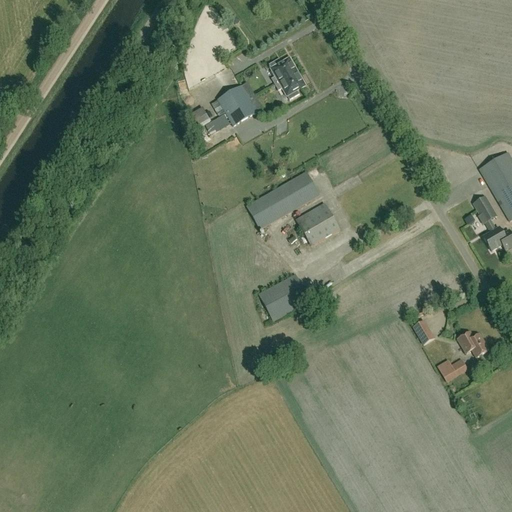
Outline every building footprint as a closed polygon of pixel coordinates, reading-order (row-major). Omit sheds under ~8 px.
[(232,65),(238,76),(253,69),(247,57),(232,65)] [(280,64),(279,60),(269,66),(270,69),(269,70),(274,78),(269,80),(273,87),(298,73),(289,58),(280,64)] [(191,81),(198,80),(196,69),(189,71),(191,81)] [(297,93),(307,88),(298,73),(273,87),(278,95),(282,92),(286,100),(287,99),(289,102),(299,96),(297,93)] [(218,102),(233,129),(257,115),(241,88),(218,102)] [(215,141),(208,129),(203,131),(210,143),(215,141)] [(479,171),(509,223),(511,221),(511,162),(508,155),(479,171)] [(319,197),(306,174),(247,209),(260,231),(319,197)] [(360,177),(341,190),(345,197),(365,184),(360,177)] [(497,218),(485,198),(474,205),(481,218),(491,234),(483,239),(491,253),(502,246),(505,252),(511,247),(511,236),(509,232),(503,235),(499,229),(495,231),(490,222),(497,218)] [(339,231),(324,205),(296,222),(311,248),(339,231)] [(471,217),(465,221),(469,228),(475,224),(471,217)] [(273,323),(310,303),(295,277),(258,297),(273,323)] [(423,347),(434,341),(423,324),(413,330),(423,347)] [(472,352),(476,360),(489,352),(479,336),(473,340),(470,334),(457,341),(466,356),(472,352)] [(467,371),(461,361),(440,374),(446,384),(467,371)]
